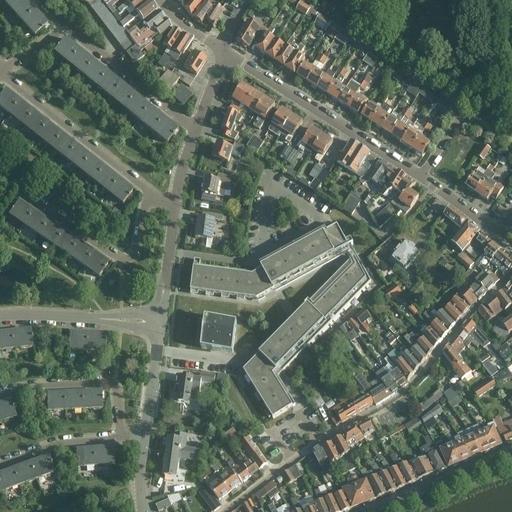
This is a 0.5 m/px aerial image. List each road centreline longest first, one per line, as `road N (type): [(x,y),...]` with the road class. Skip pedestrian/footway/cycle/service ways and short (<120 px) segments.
road 1 (residential): [(511,274),(408,387),(227,511)]
road 2 (residential): [(511,233),(486,226),(226,54)]
road 3 (residential): [(149,193),(133,257),(120,260),(0,176)]
road 4 (residential): [(149,193),(2,72)]
road 5 (residential): [(196,129),(65,25)]
road 6 (residential): [(0,396),(33,385),(112,384),(121,435)]
road 7 (residential): [(158,322),(0,316)]
road 8 (residential): [(511,454),(375,511)]
road 9 (residential): [(0,463),(121,435)]
